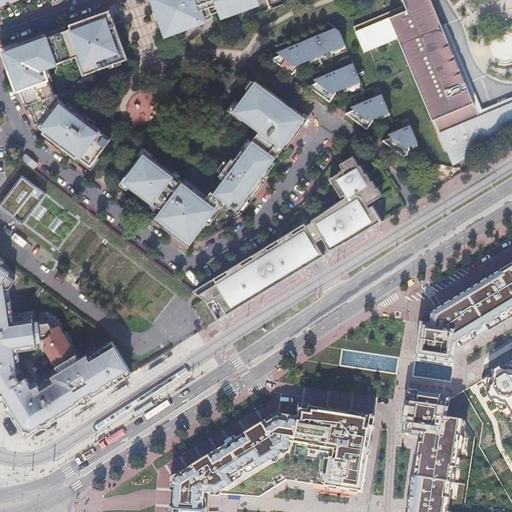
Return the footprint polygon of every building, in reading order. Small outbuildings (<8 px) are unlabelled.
[(154,0),(157,9),(159,9),(163,19),(161,19),(165,30),(169,29),(170,32),(198,22),(197,20),(200,19),(199,18),(212,13),(222,9),(227,7),(229,12),(229,13),(251,5),(251,4),(249,0),(154,0)] [(433,119),(452,165),(490,142),(441,25),(430,0),(400,0),(403,6),(358,24),(360,29),(355,31),(364,52),(398,38),(432,120),(433,119)] [(45,35),(2,51),(17,90),(20,89),(26,105),(31,104),(32,107),(34,110),(35,114),(39,126),(45,131),(43,133),(62,147),(60,149),(67,155),(69,152),(76,157),(79,153),(83,156),(81,158),(91,165),(110,139),(99,130),(93,125),(82,116),(78,113),(77,113),(77,114),(66,105),(59,100),(56,94),(54,95),(49,82),(44,68),(47,67),(63,61),(71,58),(77,56),(76,53),(80,52),(87,70),(94,67),(106,63),(107,66),(109,65),(120,61),(127,58),(121,43),(121,42),(118,43),(113,31),(116,30),(116,29),(110,11),(91,18),(92,20),(87,22),(82,24),(81,22),(71,26),(72,29),(46,38),(45,35)] [(197,20),(198,22),(214,16),(212,13),(199,18),(200,19),(197,20)] [(441,25),(490,142),(511,129),(511,91),(482,110),(446,23),(441,25)] [(282,54),(274,58),(295,75),(301,65),(350,46),(340,27),(279,53),(282,54)] [(116,30),(113,31),(118,43),(121,42),(121,43),(117,29),(116,29),(116,30)] [(83,74),(95,70),(94,67),(87,70),(80,52),(76,53),(77,56),(83,74)] [(365,83),(356,63),(316,79),(320,82),(312,86),(333,101),(339,94),(365,83)] [(47,67),(44,68),(49,82),(52,80),(47,67)] [(150,158),(142,153),(135,163),(136,164),(131,171),(130,170),(122,180),(129,186),(128,187),(129,187),(151,203),(151,204),(152,203),(157,207),(160,209),(161,207),(162,208),(155,218),(162,223),(164,221),(184,236),(182,238),(183,239),(190,244),(208,221),(220,204),(223,200),(236,210),(244,199),(245,198),(248,200),(275,163),(272,161),(284,145),(287,147),(308,119),(255,80),(234,109),(237,111),(235,113),(259,131),(252,141),(244,151),(242,149),(234,160),(231,158),(219,175),(224,178),(213,193),(211,191),(207,196),(205,199),(182,181),(180,179),(179,180),(178,179),(172,175),(173,174),(151,158),(151,157),(150,158)] [(386,94),(353,107),(358,109),(349,113),(370,129),(376,121),(392,114),(386,94)] [(68,103),(66,105),(77,114),(77,113),(78,113),(79,111),(68,103)] [(84,114),(82,116),(93,125),(95,122),(84,114)] [(413,125),(390,134),(396,139),(385,141),(407,157),(411,148),(421,143),(413,125)] [(241,148),(244,151),(252,141),(248,138),(241,148)] [(145,149),(142,153),(150,158),(151,157),(151,158),(153,155),(145,149)] [(26,154),(22,159),(34,169),(38,164),(26,154)] [(218,321),(218,320),(208,302),(214,299),(217,303),(219,302),(223,307),(227,314),(226,314),(227,315),(324,256),(321,251),(328,247),(329,249),(338,244),(339,245),(343,243),(342,242),(346,240),(346,241),(350,239),(350,238),(353,237),(354,238),(358,235),(358,234),(360,233),(361,234),(365,231),(368,229),(368,230),(372,228),(372,227),(384,220),(384,219),(382,220),(376,211),(372,204),(368,207),(367,204),(373,200),(382,195),(377,187),(376,187),(371,180),(370,181),(365,173),(359,165),(358,165),(353,156),(339,164),(342,169),(339,171),(340,172),(329,178),(341,196),(344,194),(345,196),(311,220),(312,221),(306,225),(304,223),(214,278),(217,283),(199,294),(194,290),(193,291),(204,299),(205,300),(217,320),(218,321)] [(421,181),(414,169),(405,175),(412,187),(421,181)] [(175,171),(173,174),(172,175),(178,179),(181,176),(175,171)] [(43,194),(22,178),(0,205),(22,222),(43,194)] [(185,179),(182,181),(205,199),(207,196),(185,179)] [(122,180),(119,184),(127,190),(129,187),(128,187),(129,186),(122,180)] [(247,201),(244,199),(236,210),(239,212),(247,201)] [(375,202),(373,200),(367,204),(368,207),(372,204),(376,211),(379,209),(382,204),(383,203),(382,202),(381,200),(379,200),(375,202)] [(220,204),(208,221),(211,223),(223,206),(220,204)] [(164,221),(162,223),(162,224),(183,239),(182,238),(184,236),(164,221)] [(0,406),(5,404),(23,433),(29,434),(72,409),(131,373),(116,347),(92,361),(89,354),(83,357),(49,372),(52,385),(44,391),(39,387),(32,390),(26,378),(14,379),(22,362),(14,351),(41,347),(43,349),(46,354),(52,354),(56,354),(63,357),(68,340),(60,325),(52,327),(50,321),(12,326),(11,319),(13,319),(13,314),(10,293),(17,284),(13,281),(13,277),(0,269),(0,260),(1,259),(0,258),(0,406)] [(511,317),(511,265),(431,313),(429,324),(419,323),(414,360),(453,365),(455,351),(511,317)] [(214,278),(194,290),(199,294),(217,283),(214,278)] [(217,320),(204,299),(191,307),(204,328),(217,320)] [(214,299),(208,302),(218,320),(227,315),(226,314),(227,314),(223,307),(219,302),(217,303),(214,299)] [(511,371),(507,370),(491,380),(487,395),(493,404),(496,406),(500,413),(502,412),(506,417),(509,416),(511,420),(511,371)] [(449,400),(409,393),(402,433),(420,436),(408,511),(447,511),(455,466),(458,466),(464,423),(446,421),(449,400)] [(373,418),(299,406),(297,418),(276,415),(171,479),(169,505),(168,511),(201,511),(202,506),(203,496),(219,497),(258,498),(285,481),(313,485),(361,493),(373,418)]
